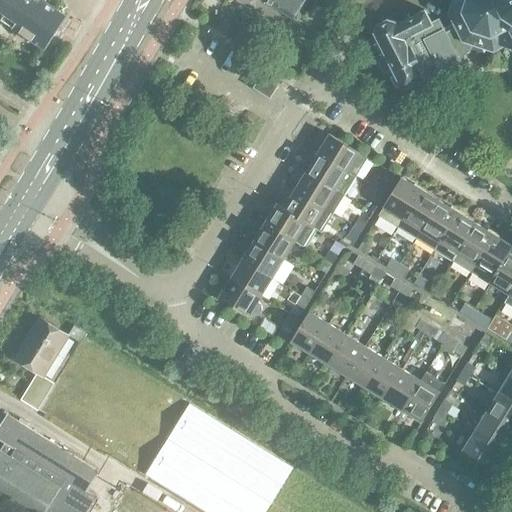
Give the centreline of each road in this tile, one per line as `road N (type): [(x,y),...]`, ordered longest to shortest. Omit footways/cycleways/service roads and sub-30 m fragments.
road 1 (residential): [(492,511),(400,454),(369,463),(274,405),(274,384),(189,330),(174,289)]
road 2 (residential): [(174,289),(187,282),(286,126),(322,84)]
road 3 (residential): [(322,84),(401,135),(413,155),(511,209)]
road 4 (primary): [(142,0),(34,189)]
